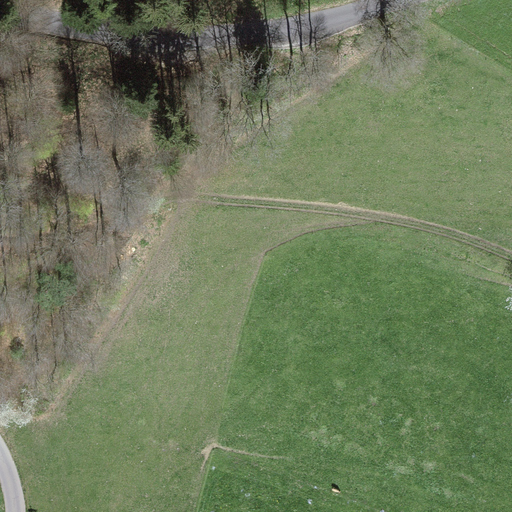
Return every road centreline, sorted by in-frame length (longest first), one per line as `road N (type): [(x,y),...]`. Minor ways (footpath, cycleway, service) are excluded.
road 1 (track): [(0,240),(84,227),(159,196),(431,224),(511,255)]
road 2 (tertiary): [(0,9),(193,38),(307,30),(404,0)]
